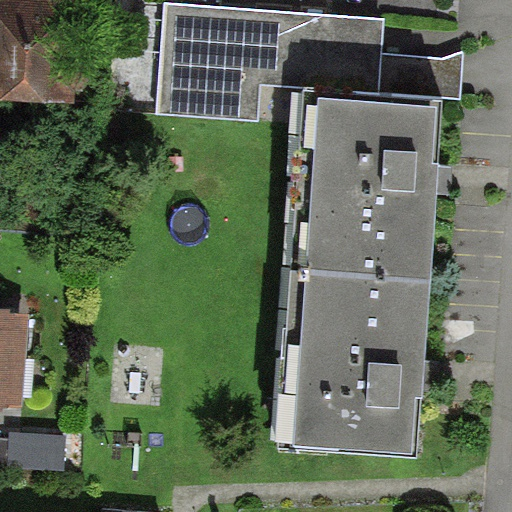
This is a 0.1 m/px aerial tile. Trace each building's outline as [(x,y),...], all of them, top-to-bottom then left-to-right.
[(0,0),(0,101),(76,103),(79,0),(0,0)] [(306,89),(377,96),(381,22),(164,6),(156,115),(258,120),(259,87),(306,89)] [(306,89),(296,270),(431,280),(440,102),(377,96),(306,89)] [(431,280),(296,270),(282,445),(418,456),(431,280)] [(27,313),(0,311),(0,402),(22,404),(27,313)] [(8,437),(0,436),(0,464),(7,465),(7,468),(62,471),(64,433),(9,431),(8,437)]
